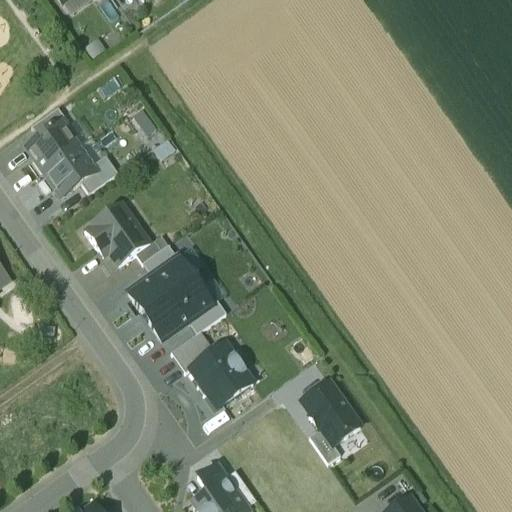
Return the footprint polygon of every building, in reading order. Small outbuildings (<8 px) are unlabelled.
[(55,0),(61,8),(72,0),(55,0)] [(57,114),(30,133),(37,143),(60,127),(65,134),(69,131),(57,114)] [(65,134),(60,127),(37,143),(38,144),(25,154),(42,179),(78,153),(65,134)] [(91,172),(78,153),(42,179),(59,203),(80,189),(95,178),(91,172)] [(105,163),(91,172),(95,178),(80,189),(88,200),(117,179),(105,163)] [(149,250),(120,209),(89,231),(90,232),(83,237),(97,256),(103,251),(118,272),(134,260),(149,250)] [(149,250),(134,260),(141,270),(167,252),(167,251),(160,242),(149,250)] [(175,263),(167,252),(141,270),(150,281),(175,263)] [(189,282),(175,263),(150,281),(126,298),(141,317),(143,316),(150,325),(147,327),(161,347),(187,328),(210,312),(210,311),(197,294),(192,297),(183,285),(189,282)] [(216,307),(210,311),(210,312),(187,328),(196,340),(199,338),(225,320),(216,307)] [(213,358),(199,338),(196,340),(170,358),(184,379),(189,376),(188,375),(213,358)] [(224,350),(213,358),(188,375),(189,376),(199,390),(196,392),(202,401),(205,399),(216,414),(252,389),(224,350)] [(328,388),(300,408),(309,421),(308,422),(318,436),(318,437),(320,436),(331,452),(332,451),(359,432),(328,388)] [(331,452),(320,436),(318,437),(318,436),(308,443),(327,470),(339,461),(332,451),(331,452)] [(243,511),(224,484),(215,472),(196,486),(204,498),(191,507),(194,511),(243,511)] [(246,511),(255,506),(234,477),(224,484),(243,511),(246,511)] [(415,511),(409,502),(398,510),(397,511),(415,511)]
